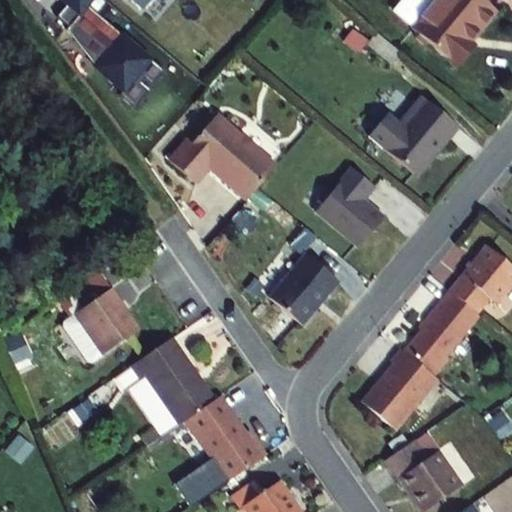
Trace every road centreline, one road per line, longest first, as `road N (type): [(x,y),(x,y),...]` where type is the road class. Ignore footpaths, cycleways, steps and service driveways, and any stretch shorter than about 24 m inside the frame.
road 1 (residential): [(511,138),(316,373),(303,399)]
road 2 (residential): [(303,399),(273,375),(165,222)]
road 3 (residential): [(303,399),(307,434),(360,511)]
